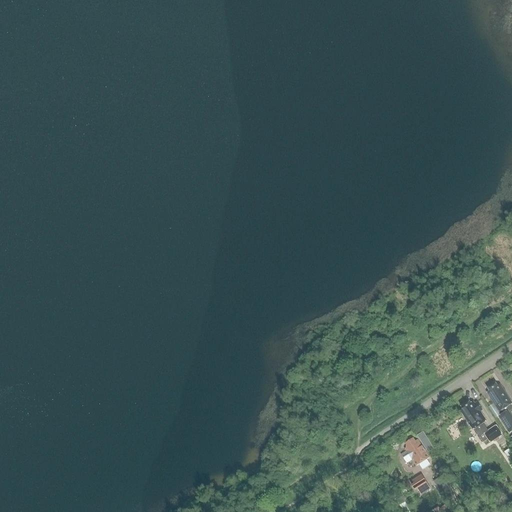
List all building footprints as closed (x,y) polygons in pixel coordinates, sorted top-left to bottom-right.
[(490,392),(487,394),(499,412),(502,410),(504,413),(507,411),(508,413),(511,410),(511,406),(508,400),(508,399),(499,386),(497,387),(495,385),(488,389),(490,392)] [(483,424),(486,422),(480,413),(482,411),(477,403),(475,405),(473,403),(470,404),(469,402),(461,407),(463,410),(460,412),(473,431),(473,430),(482,444),(488,440),(490,443),(502,435),(496,427),(488,432),(483,424)] [(504,413),(498,417),(508,434),(511,432),(511,418),(508,413),(507,411),(504,413)] [(405,449),(406,452),(401,455),(407,464),(412,460),(416,467),(429,458),(417,441),(415,443),(413,440),(406,445),(408,448),(405,449)] [(432,448),(428,443),(424,446),(427,452),(432,448)] [(420,496),(430,490),(421,475),(411,481),(420,496)] [(445,501),(453,496),(441,476),(433,482),(445,501)] [(402,511),(409,511),(402,497),(396,500),(402,511)]
